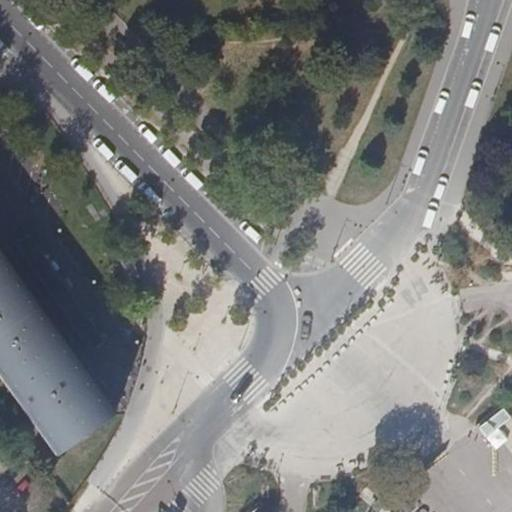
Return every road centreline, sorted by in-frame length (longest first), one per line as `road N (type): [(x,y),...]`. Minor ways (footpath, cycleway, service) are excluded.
road 1 (residential): [(0,9),(300,318)]
road 2 (residential): [(300,318),(423,195),(488,0)]
road 3 (residential): [(300,318),(188,435)]
